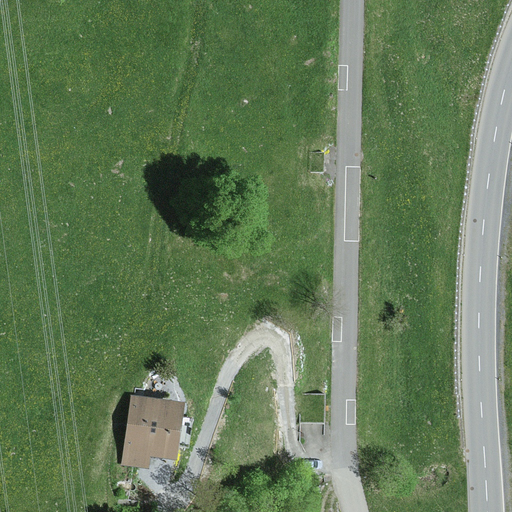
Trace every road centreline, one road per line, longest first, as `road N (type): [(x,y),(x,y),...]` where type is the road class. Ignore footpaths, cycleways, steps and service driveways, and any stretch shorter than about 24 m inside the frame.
road 1 (unclassified): [(353,0),(345,468),(357,511)]
road 2 (tertiary): [(487,511),(482,241),(511,69)]
road 3 (track): [(202,0),(151,270)]
